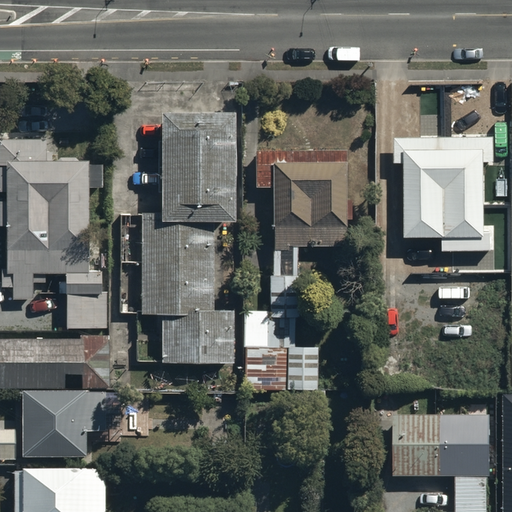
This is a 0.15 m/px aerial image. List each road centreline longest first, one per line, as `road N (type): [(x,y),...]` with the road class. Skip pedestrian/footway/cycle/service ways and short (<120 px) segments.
road 1 (secondary): [(239,14),(511,13)]
road 2 (secondary): [(239,14),(0,38)]
road 3 (secondary): [(92,0),(239,14)]
